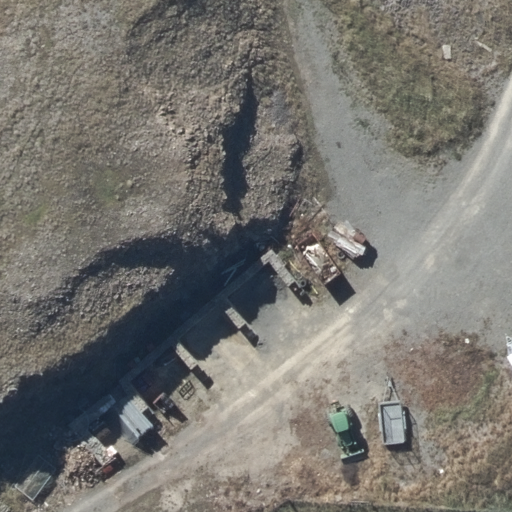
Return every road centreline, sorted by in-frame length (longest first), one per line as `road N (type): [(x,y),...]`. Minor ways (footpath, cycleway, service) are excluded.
road 1 (track): [(511,107),(473,204),(323,347),(83,511)]
road 2 (track): [(297,0),(413,261)]
